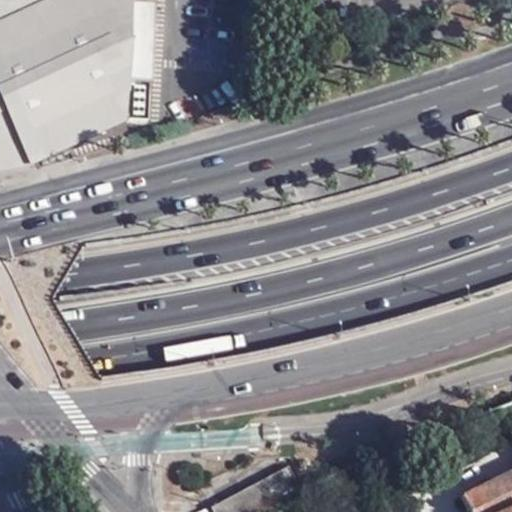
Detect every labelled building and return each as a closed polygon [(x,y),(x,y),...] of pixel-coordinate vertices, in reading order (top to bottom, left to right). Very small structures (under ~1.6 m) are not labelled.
[(0,0),(0,169),(25,165),(125,119),(127,91),(128,82),(133,2),(131,2),(130,0),(0,0)] [(133,2),(128,82),(150,84),(154,3),(133,2)] [(511,511),(511,434),(510,435),(511,440),(511,472),(458,499),(464,511),(511,511)] [(211,511),(271,511),(301,495),(298,489),(287,467),(210,510),(211,511)] [(73,511),(95,511),(76,493),(72,492),(68,494),(68,501),(73,511)] [(271,511),(273,511),(302,496),(301,495),(271,511)]
